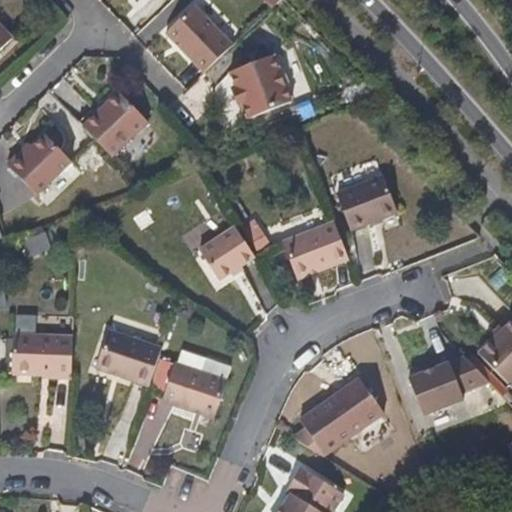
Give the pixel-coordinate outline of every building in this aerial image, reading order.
[(202,74),(230,48),(190,7),(162,32),(202,74)] [(0,49),(11,39),(0,27),(0,49)] [(293,105),(273,57),(229,72),(235,87),(230,90),(238,108),(244,105),(251,122),(293,105)] [(93,141),(128,108),(103,83),(80,104),(76,97),(64,109),(93,141)] [(33,197),(67,165),(42,138),(23,156),(18,152),(2,166),(32,198),(33,197)] [(397,215),(382,179),(336,198),(350,234),(397,215)] [(202,245),(223,238),(218,222),(197,229),(202,245)] [(256,222),(240,229),(252,253),(268,246),(256,222)] [(349,263),(333,226),(282,247),(297,284),(349,263)] [(256,262),(237,232),(201,257),(220,286),(256,262)] [(511,378),(511,313),(474,351),(506,384),(511,378)] [(145,391),(158,354),(106,336),(93,373),(145,391)] [(70,360),(71,342),(12,340),(11,381),(70,383),(70,360)] [(457,389),(485,378),(461,354),(405,375),(420,411),(460,395),(457,389)] [(170,369),(157,407),(209,425),(222,388),(170,369)] [(318,454),(381,409),(358,379),(353,371),(340,381),(342,384),(304,411),(295,418),(301,426),(288,435),(318,454)] [(331,511),(344,494),(301,466),(286,490),(291,493),(278,511),(331,511)]
